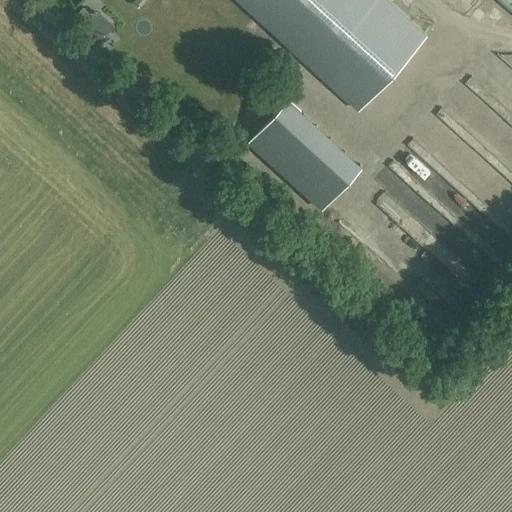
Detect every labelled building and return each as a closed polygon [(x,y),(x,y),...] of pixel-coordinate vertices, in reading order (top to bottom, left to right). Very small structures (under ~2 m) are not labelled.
[(238,0),(357,108),(425,34),(387,0),(238,0)] [(511,0),(492,0),(493,0),(511,17),(511,0)] [(414,47),(401,65),(413,73),(426,55),(414,47)] [(427,85),(437,69),(425,62),(416,78),(427,85)] [(264,109),(278,122),(290,109),(276,96),(264,109)] [(485,107),(475,112),(481,125),(491,120),(485,107)] [(505,159),(511,143),(511,134),(494,126),(484,150),(505,159)] [(447,152),(439,161),(457,175),(465,166),(447,152)] [(484,185),(477,194),(497,209),(504,200),(484,185)]
